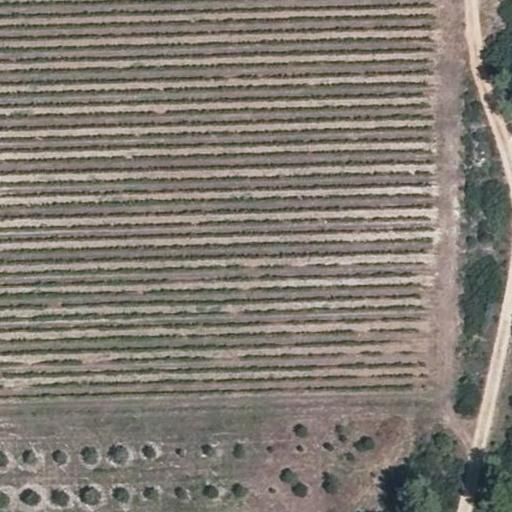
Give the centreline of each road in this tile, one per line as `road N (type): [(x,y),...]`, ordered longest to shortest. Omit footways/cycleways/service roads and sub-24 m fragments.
road 1 (track): [(462,511),(488,418),(511,273)]
road 2 (track): [(511,195),(467,0)]
